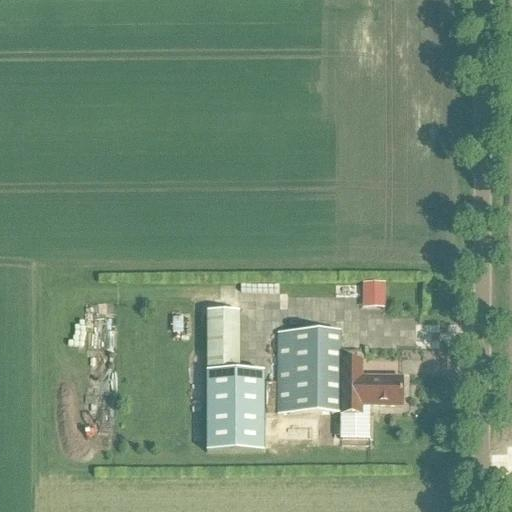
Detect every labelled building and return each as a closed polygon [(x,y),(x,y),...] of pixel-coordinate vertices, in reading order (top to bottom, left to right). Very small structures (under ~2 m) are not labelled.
[(385,306),(385,287),(363,287),(363,306),(385,306)] [(202,369),(229,370),(230,315),(202,315),(202,369)] [(341,417),(341,367),(340,367),(340,337),(278,337),(278,418),(340,417),(341,417)] [(402,410),(402,382),(361,382),(361,366),(340,366),(341,367),(341,417),(340,417),(340,419),(341,419),(341,443),(370,443),(370,410),(402,410)] [(263,456),(264,376),(239,376),(207,375),(207,455),(263,456)]
